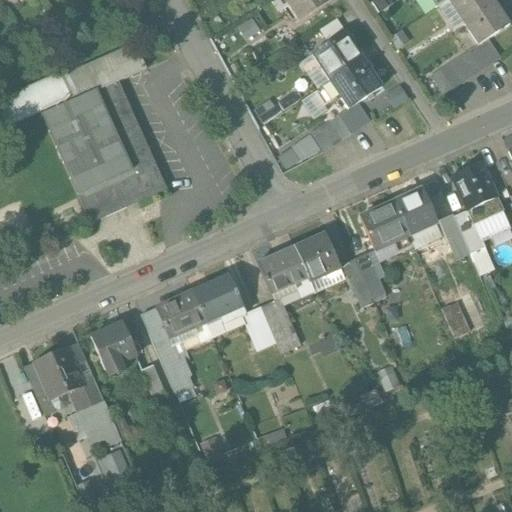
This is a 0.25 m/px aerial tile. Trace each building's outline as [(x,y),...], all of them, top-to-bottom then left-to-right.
[(328,0),(282,0),(299,24),(331,3),(328,0)] [(489,0),(450,0),(448,1),(464,24),(493,5),(489,0)] [(493,5),(464,24),(479,47),(488,41),(508,28),(493,5)] [(256,20),(242,25),(247,41),(261,36),(256,20)] [(345,36),(312,58),(330,85),(363,63),(345,36)] [(488,41),(479,47),(478,48),(490,66),(500,59),(488,41)] [(71,104),(118,83),(146,71),(134,46),(61,79),(60,79),(69,100),(71,104)] [(490,66),(478,48),(468,54),(480,72),(490,66)] [(480,72),(468,54),(459,60),(471,78),(480,72)] [(471,78),(459,60),(449,66),(461,84),(471,78)] [(330,85),(316,94),(325,107),(339,98),(347,112),(357,105),(381,90),(363,63),(330,85)] [(461,84),(449,66),(440,73),(452,90),(461,84)] [(452,90),(440,73),(430,79),(442,97),(452,90)] [(0,114),(6,128),(69,100),(60,79),(61,79),(59,75),(0,100),(0,114)] [(166,192),(118,83),(71,104),(41,117),(89,224),(166,192)] [(402,87),(388,94),(394,106),(408,99),(402,87)] [(357,105),(347,112),(359,129),(369,123),(357,105)] [(359,129),(347,112),(338,118),(350,136),(359,129)] [(350,136),(338,118),(329,124),(341,142),(350,136)] [(341,142),(329,124),(319,130),(331,148),(341,142)] [(331,148),(319,130),(310,137),(321,153),(321,154),(331,148)] [(321,153),(310,137),(277,160),(286,172),(321,153)] [(482,167),(453,180),(468,214),(469,213),(496,201),(482,167)] [(420,194),(394,205),(407,234),(406,234),(408,238),(434,226),(420,194)] [(394,205),(359,221),(374,254),(392,245),(390,241),(406,234),(407,234),(394,205)] [(468,214),(453,220),(469,257),(485,250),(469,213),(468,214)] [(453,220),(453,218),(440,224),(457,262),(469,257),(453,220)] [(324,236),(293,250),(313,296),(343,282),(324,236)] [(293,250),(257,265),(273,304),(280,301),(282,308),(313,296),(293,250)] [(353,261),(354,262),(371,302),(385,296),(367,255),(353,261)] [(371,302),(354,262),(342,267),(361,311),(373,306),(371,302)] [(229,279),(192,295),(206,326),(242,310),(229,279)] [(192,295),(155,311),(157,315),(169,342),(206,326),(192,295)] [(273,304),(260,310),(275,345),(280,355),(299,348),(282,308),(280,301),(273,304)] [(275,345),(260,310),(244,316),(258,353),(275,345)] [(459,311),(444,318),(454,341),(469,335),(459,311)] [(169,342),(157,315),(142,321),(174,396),(185,392),(187,396),(191,395),(169,342)] [(121,327),(92,340),(91,338),(90,339),(104,372),(105,372),(105,371),(119,364),(134,358),(135,359),(136,359),(121,325),(120,326),(121,327)] [(77,345),(34,364),(36,369),(48,396),(51,403),(68,396),(90,448),(105,442),(108,448),(120,443),(77,345)] [(163,391),(151,363),(139,368),(151,396),(163,391)] [(119,364),(105,371),(105,372),(108,377),(122,371),(119,364)] [(37,400),(48,396),(36,369),(25,374),(37,400)] [(242,398),(253,424),(278,413),(267,387),(242,398)] [(376,392),(359,399),(363,407),(379,401),(376,392)]
